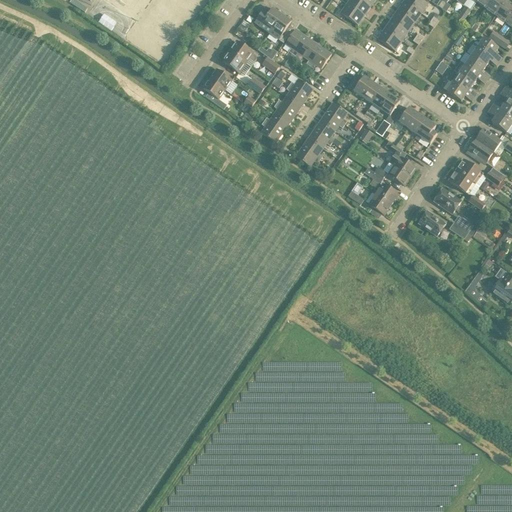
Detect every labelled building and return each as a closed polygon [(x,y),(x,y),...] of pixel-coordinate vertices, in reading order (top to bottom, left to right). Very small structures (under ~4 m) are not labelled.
[(71,0),(69,3),(85,14),(87,9),(73,0),(71,0)] [(364,17),(371,7),(360,0),(350,0),(347,4),(364,17)] [(420,0),(405,0),(404,2),(421,15),(428,5),(420,0)] [(477,0),(477,1),(487,8),(492,0),(477,0)] [(492,0),(487,8),(497,15),(507,1),(505,0),(492,0)] [(497,15),(507,23),(511,15),(511,4),(507,1),(497,15)] [(415,24),(421,15),(404,2),(397,12),(415,24)] [(446,5),(442,2),(438,8),(442,10),(446,5)] [(358,26),(364,17),(347,4),(340,14),(358,26)] [(450,7),(446,5),(442,10),(445,12),(446,13),(450,7)] [(466,7),(457,21),(462,24),(471,10),(466,7)] [(269,35),(282,17),(273,11),(271,14),(266,11),(256,26),(269,35)] [(408,33),(415,24),(397,12),(391,21),(408,33)] [(291,23),(282,17),(269,35),(283,45),(294,30),(289,27),(291,23)] [(391,21),(384,30),(402,42),(408,33),(391,21)] [(473,27),(471,30),(475,33),(479,27),(475,24),(473,27)] [(395,52),(402,42),(384,30),(378,40),(395,52)] [(286,56),(290,59),(304,38),(295,32),(285,46),(291,50),(286,56)] [(498,36),(497,36),(493,33),(489,39),(494,42),(498,36)] [(498,36),(494,42),(505,50),(509,44),(502,39),(503,37),(498,34),(497,36),(498,36)] [(313,44),(304,38),(290,59),(293,61),(298,55),(303,58),(313,44)] [(477,48),(499,63),(502,59),(495,54),(498,49),(484,39),(477,48)] [(231,51),(230,53),(246,64),(250,59),(255,63),(257,60),(256,58),(253,55),(242,47),(237,43),(234,47),(233,46),(230,50),(231,51)] [(322,50),(313,44),(303,58),(308,62),(306,65),(310,68),(322,50)] [(477,48),(471,57),(486,67),(489,62),(497,67),(499,63),(477,48)] [(310,68),(307,71),(309,72),(312,72),(316,67),(321,71),(331,56),(322,50),(310,68)] [(239,74),(246,64),(230,53),(229,54),(228,53),(225,57),(226,58),(223,62),(239,74)] [(471,57),(465,65),(465,66),(487,81),(490,77),(482,72),(486,67),(471,57)] [(276,74),(280,68),(267,60),(263,66),(276,74)] [(434,71),(440,75),(447,67),(440,62),(434,71)] [(465,66),(465,65),(461,63),(455,72),(459,75),(473,85),(477,80),(484,85),(487,81),(465,66)] [(226,91),(230,86),(233,82),(217,71),(210,81),(226,91)] [(285,75),(280,72),(276,78),(281,81),(285,75)] [(459,75),(453,84),(475,99),(477,95),(470,90),(473,85),(459,75)] [(277,87),(281,81),(276,78),(272,84),(277,87)] [(348,89),(354,93),(363,99),(373,85),(364,79),(362,82),(356,78),(348,89)] [(262,94),(266,88),(253,80),(249,86),(262,94)] [(289,87),(307,100),(313,91),(298,80),(295,86),(292,84),(289,87)] [(203,87),(204,89),(203,90),(219,101),(226,91),(210,81),(209,82),(207,81),(203,87)] [(475,99),(453,84),(446,93),(461,103),(465,98),(472,103),(475,99)] [(363,99),(372,105),(382,91),(373,85),(363,99)] [(301,109),(307,100),(289,87),(287,91),(290,93),(286,98),(301,109)] [(503,92),(511,98),(511,92),(506,88),(503,92)] [(372,105),(380,111),(390,97),(382,91),(372,105)] [(511,98),(503,92),(500,96),(507,101),(504,106),(511,111),(511,98)] [(400,104),(390,97),(380,111),(390,118),(400,104)] [(257,102),(256,102),(250,98),(245,104),(252,109),(257,102)] [(295,117),(301,109),(286,98),(282,103),(279,101),(277,105),(295,117)] [(261,100),(258,105),(263,108),(266,104),(261,100)] [(216,106),(226,112),(227,113),(229,110),(226,108),(227,107),(219,101),(216,106)] [(289,126),(295,117),(277,105),(274,108),(277,110),(274,116),(289,126)] [(327,113),(345,126),(347,123),(344,120),(348,115),(333,105),(327,113)] [(511,124),(511,111),(504,106),(501,111),(493,106),(491,110),(511,124)] [(393,121),(403,128),(401,131),(405,134),(407,131),(407,130),(417,116),(408,109),(405,114),(400,111),(393,121)] [(511,126),(511,124),(491,110),(488,114),(495,119),(492,124),(507,134),(511,126)] [(255,117),(251,114),(250,113),(246,118),(251,122),(255,117)] [(343,130),(345,126),(327,113),(321,122),(335,133),(339,127),(343,130)] [(282,135),(289,126),(274,116),(270,121),(267,119),(265,123),(282,135)] [(407,131),(416,137),(426,122),(417,116),(407,130),(407,131)] [(389,125),(383,121),(375,133),(381,137),(389,125)] [(321,122),(314,131),(332,144),(335,140),(332,138),(335,133),(321,122)] [(436,136),(432,133),(435,128),(426,122),(416,137),(415,139),(419,142),(420,140),(429,146),(436,136)] [(276,144),(282,135),(265,123),(262,126),(265,128),(261,134),(276,144)] [(358,141),(365,145),(372,134),(364,130),(358,141)] [(484,130),(476,141),(494,153),(502,142),(484,130)] [(314,131),(308,140),(323,150),(327,145),(330,147),(332,144),(314,131)] [(386,132),(382,138),(385,141),(390,135),(386,132)] [(320,161),(323,158),(319,155),(323,150),(308,140),(302,149),(320,161)] [(469,147),(471,148),(468,152),(492,169),(500,158),(494,154),(494,153),(476,141),(474,143),(473,142),(469,147)] [(511,144),(509,142),(503,150),(511,155),(511,144)] [(400,159),(398,158),(402,153),(393,147),(389,152),(395,156),(390,164),(395,167),(410,178),(416,170),(400,159)] [(318,165),(320,161),(302,149),(296,158),(310,168),(314,162),(318,165)] [(463,161),(456,172),(473,184),(477,178),(480,180),(483,175),(463,161)] [(404,187),(410,178),(395,167),(389,176),(404,187)] [(378,168),(374,174),(383,180),(387,174),(378,168)] [(383,180),(374,174),(368,169),(364,174),(380,185),(383,180)] [(469,190),(473,184),(456,172),(449,182),(469,196),(472,192),(469,190)] [(498,187),(502,182),(489,173),(486,179),(498,187)] [(384,186),(376,196),(391,206),(398,196),(384,186)] [(461,203),(443,190),(434,202),(452,215),(461,203)] [(364,201),(352,193),(348,197),(361,206),(364,201)] [(384,216),(391,206),(376,196),(369,206),(384,216)] [(473,197),(469,202),(482,211),(485,206),(473,197)] [(428,212),(419,224),(437,237),(446,225),(428,212)] [(459,217),(454,223),(472,236),(477,230),(459,217)] [(468,243),(472,236),(454,223),(450,230),(468,243)] [(464,292),(484,306),(488,301),(473,290),(483,275),(478,272),(464,292)] [(500,281),(491,293),(509,306),(511,301),(511,277),(507,274),(502,282),(500,281)]
